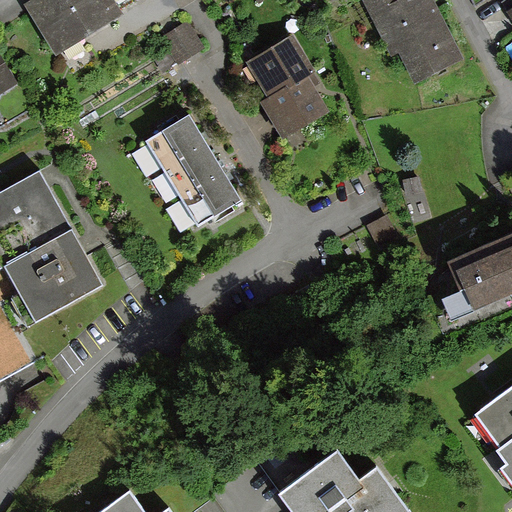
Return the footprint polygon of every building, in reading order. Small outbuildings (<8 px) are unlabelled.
[(42,0),(32,7),(61,54),(122,16),(112,0),(42,0)] [(463,59),(432,0),(408,0),(402,3),(400,0),(371,0),(369,1),(394,49),(403,45),(421,80),(463,59)] [(188,22),(160,38),(178,67),(205,51),(188,22)] [(246,65),(268,100),(286,89),(288,92),(310,79),(316,75),(293,36),(246,65)] [(286,89),(268,100),(260,105),(283,142),(331,113),(310,79),(288,92),(286,89)] [(192,117),(149,142),(202,230),(245,204),(192,117)] [(42,175),(0,197),(0,261),(33,325),(102,289),(42,175)] [(511,243),(489,253),(508,295),(511,293),(511,243)] [(489,253),(454,268),(472,311),(508,295),(489,253)] [(511,392),(479,417),(511,461),(511,462),(504,468),(511,479),(511,392)] [(340,453),(282,495),(293,511),(408,511),(377,469),(360,481),(340,453)] [(145,511),(132,493),(105,511),(169,511),(168,509),(163,511),(145,511)]
